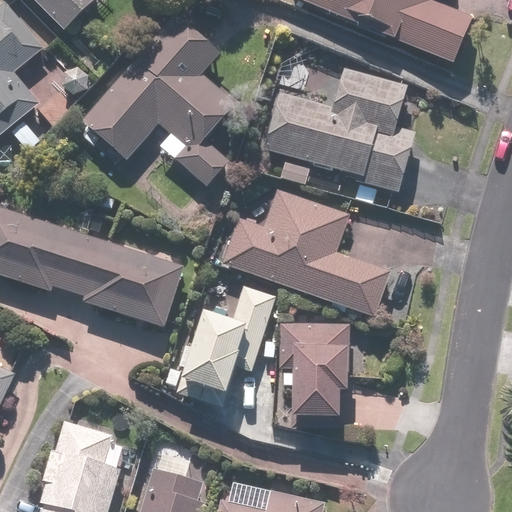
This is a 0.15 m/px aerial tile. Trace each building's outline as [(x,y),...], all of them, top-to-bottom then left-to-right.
[(29,0),(67,38),(104,1),(102,0),(29,0)] [(440,0),(290,0),(290,1),(454,69),(474,22),(438,7),(440,0)] [(0,145),(11,136),(27,154),(39,143),(23,125),(42,107),(16,78),(46,52),(3,4),(0,7),(0,145)] [(220,56),(175,17),(81,125),(127,165),(157,130),(167,138),(157,150),(205,192),(228,166),(207,147),(242,106),(205,74),(220,56)] [(410,96),(345,71),(330,110),(283,92),(261,150),(287,160),(279,182),(304,191),(313,169),(358,186),(352,203),(370,209),(376,194),(396,201),(421,137),(398,128),(410,96)] [(274,191),(267,214),(250,209),(246,224),(234,220),(220,272),(377,317),(390,272),(337,256),(350,212),(274,191)] [(0,279),(53,297),(55,290),(83,299),(81,306),(166,333),(186,270),(0,210),(0,279)] [(415,277),(399,272),(387,312),(403,317),(415,277)] [(231,323),(203,315),(193,347),(183,345),(178,365),(182,366),(174,395),(224,411),(237,369),(252,373),(274,301),(241,291),(231,323)] [(302,326),(280,325),(278,374),(285,374),(284,398),(287,398),(286,430),(310,431),(310,423),(341,424),(342,396),(348,396),(351,328),(330,327),(330,320),(302,318),(302,326)] [(0,411),(18,375),(0,366),(0,411)] [(112,437),(65,423),(56,452),(51,450),(34,505),(43,508),(41,511),(112,511),(125,472),(117,469),(123,451),(109,447),(112,437)] [(192,458),(161,448),(142,511),(204,511),(206,507),(199,505),(205,485),(185,479),(192,458)] [(250,507),(220,501),(217,511),(326,511),(328,505),(308,501),(311,487),(274,480),(271,494),(253,490),(250,507)]
